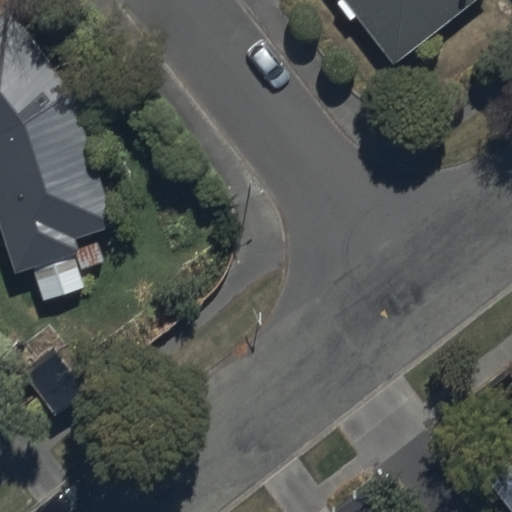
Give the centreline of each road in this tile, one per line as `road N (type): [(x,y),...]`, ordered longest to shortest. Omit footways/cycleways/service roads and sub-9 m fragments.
road 1 (residential): [(406,296),(174,0)]
road 2 (residential): [(406,296),(121,511)]
road 3 (residential): [(511,211),(406,296)]
